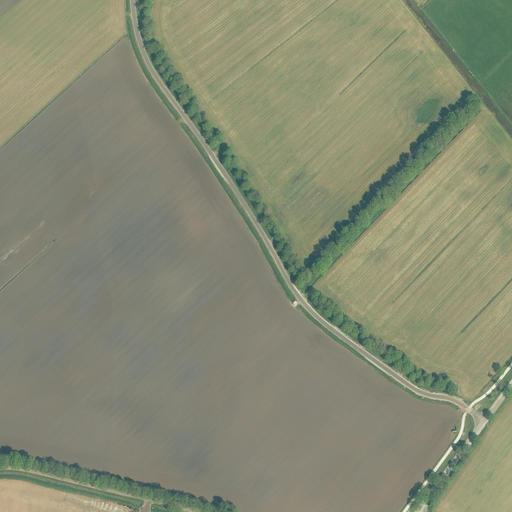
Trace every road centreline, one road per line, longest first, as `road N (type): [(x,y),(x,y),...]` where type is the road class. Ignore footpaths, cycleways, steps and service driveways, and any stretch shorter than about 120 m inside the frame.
road 1 (unclassified): [(132,0),(154,75),(303,302),(413,388),(455,401),(483,424)]
road 2 (track): [(200,511),(0,468)]
